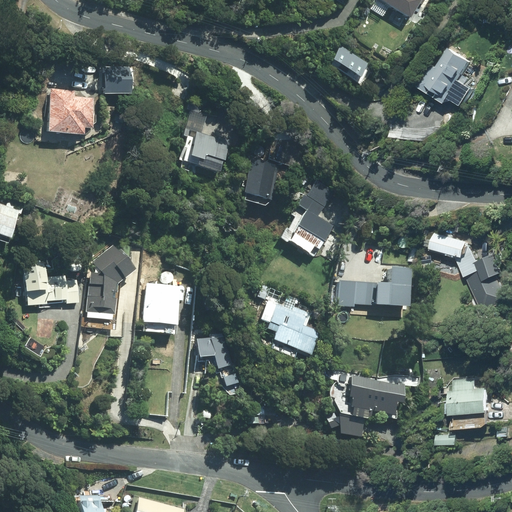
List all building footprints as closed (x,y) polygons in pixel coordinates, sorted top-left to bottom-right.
[(380,18),(385,9),(392,13),(387,20),(400,28),(404,21),(414,6),(419,9),(424,0),(371,0),(373,2),(367,10),(380,18)] [(335,47),(323,66),(356,86),(367,66),(335,47)] [(475,90),(467,86),(471,80),(465,76),(473,63),(450,50),(438,69),(434,67),(421,88),(450,106),(451,104),(457,103),(464,108),(475,90)] [(112,85),(122,85),(121,96),(131,97),(131,84),(128,83),(128,66),(112,65),(112,85)] [(48,91),(44,135),(80,138),(80,131),(88,132),(91,100),(72,98),(73,93),(48,91)] [(194,134),(186,160),(199,165),(200,163),(217,168),(218,164),(221,165),(227,145),(194,134)] [(291,142),(287,145),(291,151),(295,148),(291,142)] [(249,161),(241,197),(269,204),(277,168),(249,161)] [(306,213),(290,237),(314,253),(331,228),(316,218),(331,195),(312,183),(296,207),(306,213)] [(0,240),(5,242),(15,215),(18,216),(20,210),(5,204),(4,208),(0,206),(0,240)] [(433,246),(432,252),(459,260),(467,279),(471,278),(485,310),(507,301),(501,287),(502,286),(499,278),(503,276),(495,258),(480,264),(472,245),(438,234),(437,237),(426,234),(424,243),(433,246)] [(111,247),(90,264),(97,273),(97,276),(88,275),(83,314),(86,314),(84,329),(111,332),(117,284),(131,274),(123,264),(126,262),(118,252),(116,254),(111,247)] [(412,248),(411,262),(420,262),(421,248),(412,248)] [(38,270),(35,268),(32,268),(32,271),(22,272),(22,279),(25,308),(37,307),(37,304),(54,303),(64,302),(65,306),(77,305),(75,281),(65,282),(65,279),(58,279),(41,280),(41,278),(40,270),(38,270)] [(336,284),(335,308),(353,309),(353,306),(398,309),(399,297),(407,297),(408,272),(380,271),(379,286),(336,284)] [(177,290),(145,286),(140,326),(172,330),(177,290)] [(260,287),(255,302),(263,305),(268,290),(260,287)] [(259,322),(266,325),(264,331),(274,335),(267,353),(292,362),(295,354),(308,359),(317,335),(304,330),(309,315),(292,309),(290,313),(266,304),(265,306),(262,305),(256,319),(259,320),(259,322)] [(209,340),(193,341),(195,365),(205,364),(209,373),(214,371),(215,372),(231,366),(219,333),(209,337),(209,340)] [(345,400),(348,400),(346,410),(350,410),(347,420),(362,423),(366,420),(367,415),(389,420),(392,406),(398,407),(402,388),(350,376),(345,400)] [(456,393),(451,393),(454,419),(492,415),(489,390),(478,390),(477,379),(455,382),(456,393)] [(261,406),(242,405),(242,413),(250,413),(250,417),(261,418),(261,406)] [(322,419),(327,432),(340,428),(335,415),(322,419)] [(510,427),(501,428),(501,438),(510,438),(510,427)] [(458,436),(439,437),(439,447),(459,447),(458,436)] [(96,511),(96,498),(71,499),(71,511),(96,511)] [(179,511),(135,500),(132,511),(179,511)]
